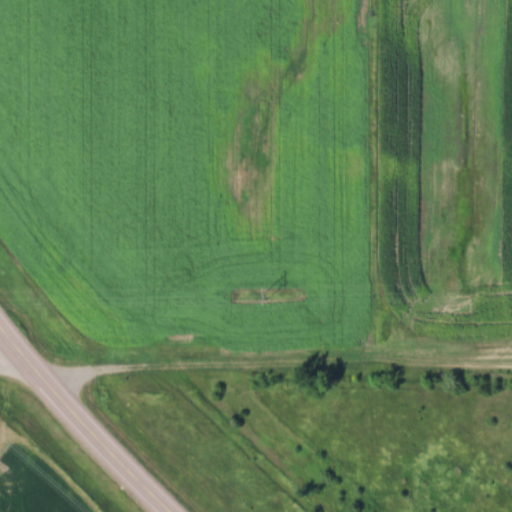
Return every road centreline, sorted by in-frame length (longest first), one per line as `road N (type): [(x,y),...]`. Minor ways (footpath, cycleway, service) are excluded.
road 1 (residential): [(0,371),(511,367)]
road 2 (primary): [(170,511),(0,322)]
